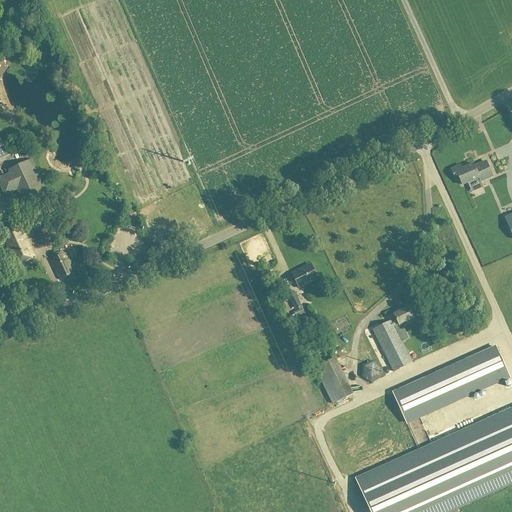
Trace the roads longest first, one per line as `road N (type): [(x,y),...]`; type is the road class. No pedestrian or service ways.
road 1 (unclassified): [(0,327),(118,284),(419,144),(511,92)]
road 2 (track): [(511,347),(419,144)]
road 3 (unknown): [(458,123),(402,0)]
